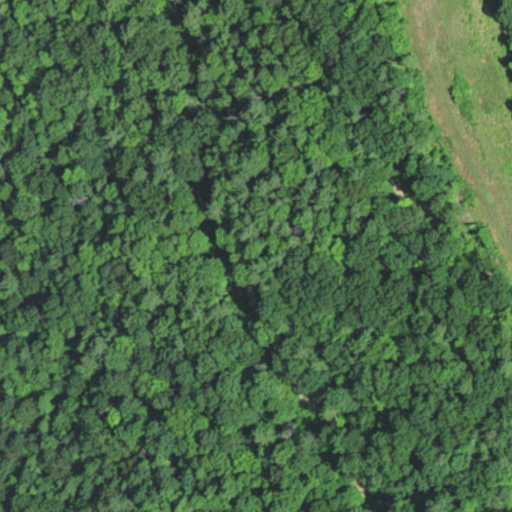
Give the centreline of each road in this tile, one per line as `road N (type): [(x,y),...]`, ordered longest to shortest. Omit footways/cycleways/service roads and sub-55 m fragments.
road 1 (residential): [(511,473),(485,442),(298,121),(187,0)]
road 2 (residential): [(221,0),(375,188),(511,414)]
